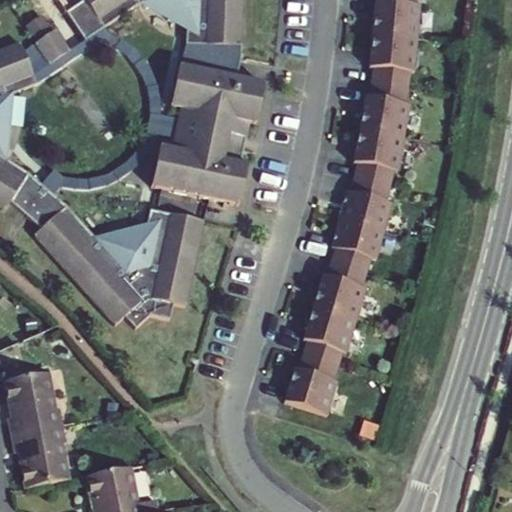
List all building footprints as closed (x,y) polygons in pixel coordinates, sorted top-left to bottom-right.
[(66,17),(85,45),(149,2),(156,11),(187,31),(186,49),(189,49),(241,50),(242,0),(81,0),(85,4),(66,17)] [(410,0),(373,0),(373,12),(369,11),(366,44),(411,48),(414,16),(410,15),(410,0)] [(48,12),(24,26),(34,44),(59,29),(48,12)] [(34,49),(47,68),(68,54),(55,35),(34,49)] [(411,48),(366,44),(362,78),(366,78),(364,93),(401,98),(404,82),(407,82),(411,48)] [(5,102),(36,89),(20,48),(0,56),(0,213),(5,216),(11,207),(40,234),(33,241),(114,331),(124,322),(134,334),(149,321),(169,325),(172,309),(185,312),(204,227),(151,217),(145,235),(109,244),(100,251),(65,213),(28,179),(0,160),(0,159),(6,151),(9,112),(5,102)] [(189,49),(183,73),(236,84),(241,63),(241,50),(189,49)] [(151,192),(236,211),(245,171),(237,169),(243,143),(246,128),(253,130),(262,89),(236,84),(183,73),(177,71),(168,111),(178,113),(170,154),(159,152),(151,192)] [(401,98),(364,93),(363,108),(359,107),(353,140),(397,148),(403,116),(399,115),(401,98)] [(62,113),(51,125),(91,162),(102,150),(62,113)] [(397,148),(353,140),(347,173),(350,174),(348,188),(384,196),(387,180),(391,181),(397,148)] [(384,196),(348,188),(344,202),(340,201),(333,229),(378,241),(385,213),(380,211),(384,196)] [(329,258),(324,273),(360,284),(365,268),(370,269),(378,241),(333,229),(325,257),(329,258)] [(316,286),(306,318),(350,331),(360,299),(356,298),(360,284),(324,273),(320,287),(316,286)] [(301,351),(296,365),(332,376),(337,362),(341,363),(350,331),(306,318),(297,350),(301,351)] [(288,379),(278,412),(322,425),(332,392),(328,391),(332,376),(296,365),(292,380),(288,379)] [(13,413),(7,414),(10,430),(63,420),(59,399),(55,400),(49,368),(6,376),(13,413)] [(10,430),(13,449),(19,448),(25,482),(69,474),(62,439),(66,438),(63,420),(10,430)] [(93,509),(93,511),(162,511),(160,499),(143,503),(136,462),(89,471),(96,508),(93,509)]
